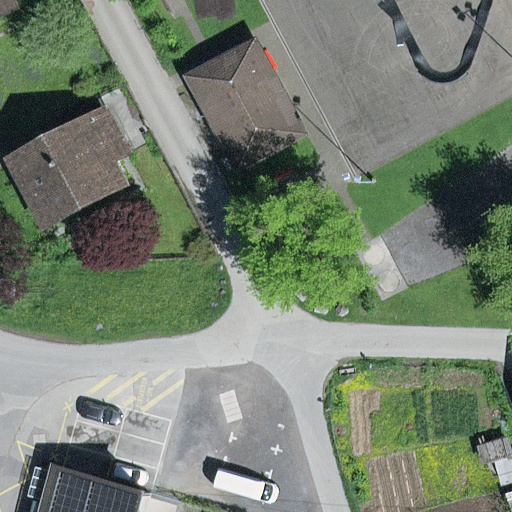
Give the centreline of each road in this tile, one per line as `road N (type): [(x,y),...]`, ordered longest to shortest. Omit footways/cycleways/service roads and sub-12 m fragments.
road 1 (residential): [(103,0),(280,347)]
road 2 (residential): [(280,347),(6,381)]
road 3 (unclassified): [(511,347),(280,347)]
road 4 (residential): [(280,347),(336,511)]
